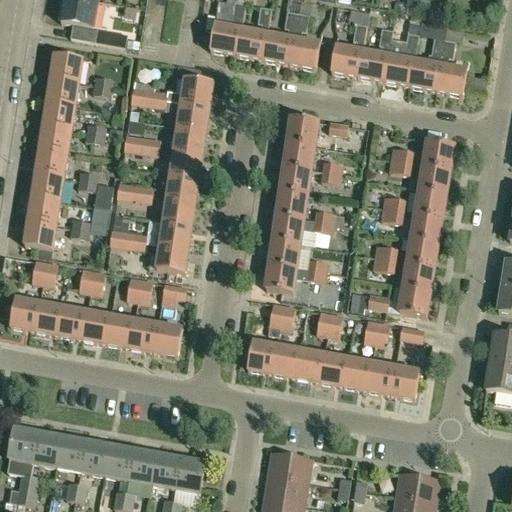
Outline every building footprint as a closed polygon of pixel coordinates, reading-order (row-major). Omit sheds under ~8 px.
[(99,5),(71,0),(65,0),(61,28),(94,34),(99,5)] [(246,0),(239,0),(238,7),(245,8),(246,0)] [(408,0),(405,19),(418,21),(421,3),(422,0),(408,0)] [(232,23),(230,31),(217,28),(212,55),(239,60),(244,33),(242,33),(246,9),(245,8),(238,7),(236,7),(233,23),(232,23)] [(262,29),(261,36),(244,33),(239,60),(265,65),(270,38),(268,38),(272,13),(261,11),(258,28),(262,29)] [(349,27),(357,29),(368,31),(370,17),(351,13),(349,27)] [(289,34),(288,41),(270,38),(265,65),(291,70),(300,19),(298,18),(288,16),(285,33),(289,34)] [(300,19),(291,70),(318,75),(323,48),(301,44),(303,36),(307,37),(309,20),(300,19)] [(357,46),(356,54),(339,50),(334,78),(360,82),(365,55),(363,55),(368,31),(357,29),(354,45),(357,46)] [(97,33),(95,46),(126,52),(128,39),(97,33)] [(383,51),(382,58),(365,55),(360,82),(386,87),(391,60),(389,59),(393,35),(383,33),(380,50),(383,51)] [(410,55),(408,63),(391,60),(386,87),(412,91),(417,64),(415,64),(420,40),(409,38),(406,55),(410,55)] [(417,64),(412,91),(438,96),(447,45),(445,45),(435,43),(432,59),(430,59),(428,66),(417,64)] [(447,45),(438,96),(464,101),(469,73),(448,70),(450,63),(453,63),(456,47),(447,45)] [(51,83),(80,88),(83,63),(55,59),(51,83)] [(95,90),(114,93),(115,85),(96,82),(95,90)] [(48,107),(76,111),(80,88),(51,83),(48,107)] [(186,83),(184,98),(168,96),(168,98),(155,95),(156,88),(135,85),(133,100),(211,112),(214,88),(186,83)] [(114,93),(95,90),(94,99),(112,102),(114,93)] [(167,106),(183,108),(179,132),(207,136),(211,112),(133,100),(132,109),(166,113),(167,106)] [(44,131),(73,135),(76,111),(48,107),(44,131)] [(289,147),(316,151),(320,126),(293,122),(289,147)] [(329,139),(347,142),(349,129),(331,127),(329,139)] [(87,138),(106,140),(107,133),(89,129),(87,138)] [(41,155),(69,159),(73,135),(44,131),(41,155)] [(176,156),(204,160),(207,136),(179,132),(176,156)] [(105,150),(106,140),(87,138),(86,147),(105,150)] [(127,140),(126,148),(160,153),(162,144),(127,140)] [(428,146),(424,171),(452,175),(456,150),(428,146)] [(289,147),(285,172),(313,176),(316,151),(289,147)] [(160,153),(126,148),(125,156),(159,161),(160,153)] [(394,153),(391,165),(413,169),(415,156),(394,153)] [(37,179),(65,183),(69,159),(41,155),(37,179)] [(172,179),(200,184),(204,160),(176,156),(172,179)] [(413,169),(391,165),(390,177),(411,180),(413,169)] [(323,177),(343,180),(344,170),(324,167),(323,177)] [(452,175),(424,171),(420,195),(448,200),(452,175)] [(285,172),(282,196),(309,200),(313,176),(285,172)] [(81,177),(80,185),(98,188),(100,180),(81,177)] [(323,177),(321,187),(342,190),(343,180),(323,177)] [(33,203),(62,207),(65,183),(37,179),(33,203)] [(200,184),(172,179),(168,203),(196,208),(200,184)] [(98,188),(80,185),(78,194),(97,197),(98,188)] [(120,187),(119,196),(153,201),(154,192),(120,187)] [(416,220),(444,224),(448,200),(420,195),(416,220)] [(153,201),(119,196),(117,203),(152,208),(153,201)] [(309,200),(282,196),(278,221),(335,229),(336,219),(317,216),(316,226),(305,224),(307,215),(309,200)] [(383,214),(405,218),(407,205),(385,201),(383,214)] [(30,226),(58,231),(62,207),(33,203),(30,226)] [(196,208),(168,203),(165,227),(193,231),(196,208)] [(405,218),(383,214),(382,225),(403,229),(405,218)] [(416,220),(412,244),(440,248),(444,224),(416,220)] [(334,238),(335,229),(278,221),(274,245),(301,249),(304,234),(334,238)] [(72,233),(91,236),(92,228),(74,224),(72,233)] [(58,231),(30,226),(26,251),(54,255),(58,231)] [(161,251),(189,255),(193,231),(165,227),(161,251)] [(91,236),(72,233),(71,241),(90,244),(91,236)] [(113,235),(112,244),(146,249),(147,240),(113,235)] [(146,249),(112,244),(110,251),(145,255),(146,249)] [(412,244),(408,268),(436,273),(440,248),(412,244)] [(298,274),(301,249),(274,245),(270,269),(298,274)] [(375,263),(397,267),(399,254),(377,250),(375,263)] [(189,255),(161,251),(157,276),(185,280),(189,255)] [(397,267),(375,263),(373,274),(395,278),(397,267)] [(37,265),(36,269),(32,289),(45,291),(49,267),(37,265)] [(308,275),(328,278),(330,268),(310,265),(308,275)] [(59,269),(49,267),(45,291),(55,292),(59,269)] [(408,268),(404,293),(432,297),(436,273),(408,268)] [(503,290),(511,291),(511,268),(506,268),(503,290)] [(294,299),(298,274),(270,269),(266,294),(294,299)] [(80,297),(92,299),(96,276),(84,273),(80,297)] [(328,278),(308,275),(307,285),(327,288),(328,278)] [(96,276),(92,299),(102,301),(106,278),(96,276)] [(127,306),(139,308),(143,284),(132,282),(127,306)] [(143,284),(139,308),(149,310),(153,286),(143,284)] [(188,292),(167,288),(163,309),(176,311),(178,304),(185,305),(188,292)] [(511,291),(503,290),(499,317),(511,319),(511,291)] [(428,322),(432,297),(404,293),(402,306),(391,304),(391,302),(371,298),(368,313),(388,316),(388,315),(400,317),(400,318),(428,322)] [(36,337),(41,309),(17,304),(12,332),(36,337)] [(281,333),(286,310),(274,308),(269,339),(280,342),(281,333)] [(65,313),(41,309),(36,337),(60,341),(65,313)] [(296,312),(286,310),(281,333),(292,335),(296,312)] [(84,345),(89,317),(65,313),(60,341),(84,345)] [(328,342),(333,318),(322,316),(317,340),(328,342)] [(84,345),(107,350),(112,322),(89,317),(84,345)] [(333,318),(328,342),(339,344),(344,320),(333,318)] [(107,350),(131,354),(136,326),(112,322),(107,350)] [(376,350),(380,327),(369,325),(364,348),(376,350)] [(136,326),(131,354),(154,358),(160,330),(136,326)] [(380,327),(376,350),(387,352),(391,329),(380,327)] [(184,335),(160,330),(154,358),(179,363),(184,335)] [(425,335),(403,331),(401,344),(423,348),(425,335)] [(511,341),(495,339),(491,367),(511,370),(511,341)] [(273,379),(278,351),(254,346),(249,374),(273,379)] [(273,379),(296,383),(302,355),(278,351),(273,379)] [(302,355),(296,383),(320,388),(325,360),(302,355)] [(349,364),(325,360),(320,388),(344,392),(349,364)] [(367,396),(372,368),(349,364),(344,392),(367,396)] [(511,370),(491,367),(487,395),(511,399),(511,370)] [(367,396),(391,401),(396,373),(372,368),(367,396)] [(396,373),(391,401),(415,405),(420,377),(396,373)] [(34,469),(35,469),(40,438),(16,434),(11,465),(10,464),(8,477),(22,479),(19,495),(12,494),(10,507),(7,506),(5,511),(17,511),(18,508),(28,510),(33,481),(32,481),(34,469)] [(35,469),(59,473),(64,442),(40,438),(35,469)] [(59,473),(82,477),(88,447),(64,442),(59,473)] [(82,477),(106,481),(111,451),(88,447),(82,477)] [(106,481),(130,485),(135,455),(111,451),(106,481)] [(135,455),(130,485),(154,490),(159,459),(135,455)] [(154,490),(177,494),(183,463),(159,459),(154,490)] [(273,459),(270,483),(308,489),(312,465),(273,459)] [(207,468),(183,463),(177,494),(202,498),(207,468)] [(401,479),(398,503),(436,509),(440,486),(401,479)] [(33,481),(28,510),(36,511),(41,482),(33,481)] [(266,506),(304,511),(308,489),(270,483),(266,506)] [(339,494),(350,495),(351,485),(341,483),(339,494)] [(355,496),(365,498),(367,487),(357,486),(355,496)] [(66,504),(77,506),(80,490),(69,487),(66,504)] [(80,490),(77,506),(85,508),(88,491),(80,490)] [(350,495),(339,494),(338,504),(348,506),(350,495)] [(114,511),(125,511),(128,498),(117,496),(114,511)] [(365,498),(355,496),(354,506),(364,507),(365,498)] [(128,498),(125,511),(133,511),(136,500),(128,498)] [(435,511),(436,509),(398,503),(396,511),(435,511)]
